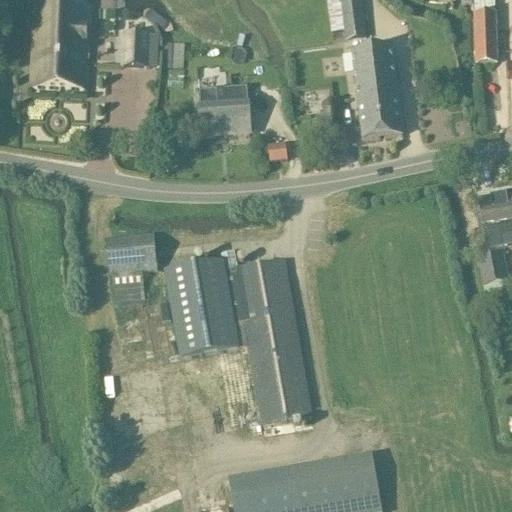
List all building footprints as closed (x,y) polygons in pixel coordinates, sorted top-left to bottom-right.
[(86,94),(89,8),(84,8),(84,0),(40,0),(40,7),(34,6),(30,92),(86,94)] [(366,40),(361,0),(340,0),(346,43),(366,40)] [(495,17),(474,18),(476,68),(497,67),(495,17)] [(148,73),(149,37),(121,36),(119,71),(148,73)] [(372,53),(382,142),(402,139),(392,51),(372,53)] [(362,144),(382,142),(372,53),(351,56),(362,144)] [(251,138),(249,110),(227,111),(226,92),(199,94),(200,114),(198,114),(199,141),(251,138)] [(341,131),(339,106),(321,108),(322,133),(341,131)] [(270,167),(288,165),(286,147),(268,149),(270,167)] [(482,230),(483,230),(486,252),(511,247),(511,193),(504,195),(504,198),(477,202),(482,230)] [(106,242),(109,279),(157,275),(154,238),(106,242)] [(165,275),(180,361),(248,350),(261,429),(312,421),(286,263),(238,272),(235,252),(222,254),(224,265),(165,275)] [(482,290),(484,290),(487,306),(506,303),(502,286),(509,285),(503,257),(477,261),(482,290)] [(380,511),(371,457),(229,482),(234,511),(380,511)]
